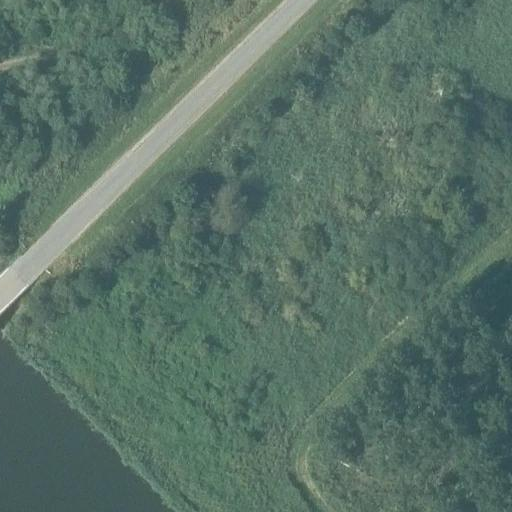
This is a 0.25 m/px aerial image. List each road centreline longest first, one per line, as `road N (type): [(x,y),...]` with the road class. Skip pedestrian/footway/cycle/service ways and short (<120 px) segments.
road 1 (tertiary): [(0,295),(302,0)]
road 2 (track): [(0,70),(95,44),(167,0)]
